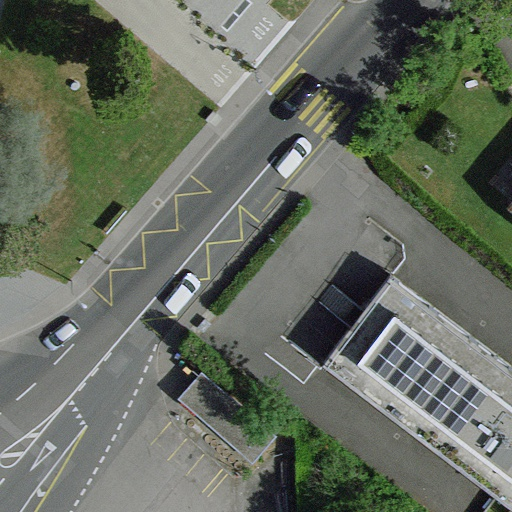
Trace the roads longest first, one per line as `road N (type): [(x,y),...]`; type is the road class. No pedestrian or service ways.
road 1 (primary): [(30,511),(138,345),(428,0)]
road 2 (primary): [(394,0),(124,308),(0,412)]
